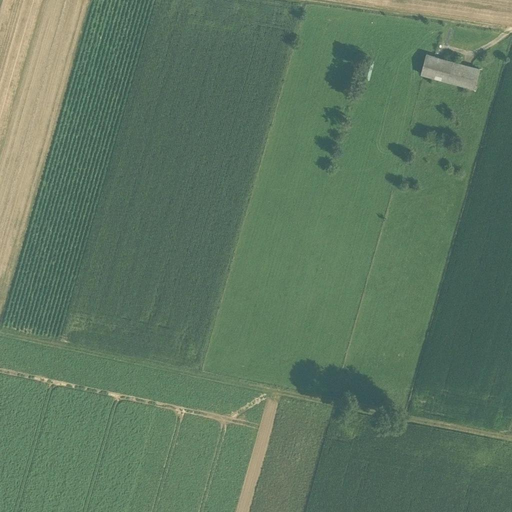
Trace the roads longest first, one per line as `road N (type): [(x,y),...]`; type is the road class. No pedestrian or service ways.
road 1 (track): [(0,340),(511,447)]
road 2 (track): [(270,0),(511,30)]
